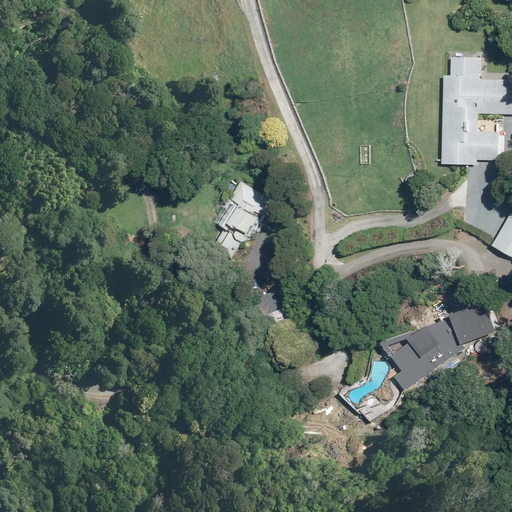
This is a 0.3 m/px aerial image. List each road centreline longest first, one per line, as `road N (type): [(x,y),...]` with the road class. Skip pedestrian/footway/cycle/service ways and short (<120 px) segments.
road 1 (track): [(0,369),(37,383),(110,387),(295,368),(331,352),(339,318),(322,262),(311,173),(249,0)]
road 2 (track): [(322,262),(355,266),(390,250),(464,247),(481,255),(488,275),(480,298)]
road 3 (track): [(320,246),(436,209),(478,178)]
